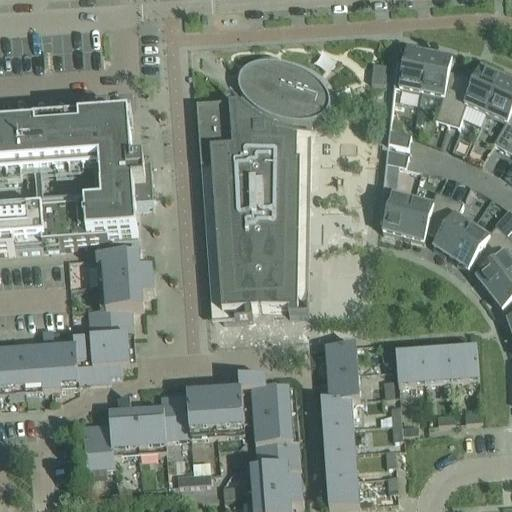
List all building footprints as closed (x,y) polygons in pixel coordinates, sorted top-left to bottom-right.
[(422,99),(430,60),(408,55),(405,69),(398,67),(398,66),(397,66),(394,94),(422,99)] [(453,64),(430,60),(422,99),(443,103),(436,126),(448,130),(461,88),(457,86),(459,80),(450,78),(453,64)] [(231,108),(208,109),(197,110),(201,172),(212,171),(223,327),(253,325),(253,324),(245,324),(245,315),(253,315),(262,315),(289,315),(289,321),(299,321),(299,317),(308,317),(308,321),(309,321),(310,284),(308,284),(308,287),(299,287),(301,208),(311,208),(312,144),(314,144),(314,142),(312,142),(312,126),(316,125),(319,124),(321,123),(323,122),(325,121),(327,119),(328,117),(329,116),(330,113),(331,111),(331,108),(331,107),(331,105),(330,103),(330,101),(328,97),(328,96),(325,92),(323,90),(320,87),(314,81),(308,77),(305,76),(301,74),(295,71),(292,70),(289,69),(283,68),(279,68),(271,67),(263,67),(256,68),(253,69),(250,71),(247,73),(244,74),(243,76),(241,78),(240,80),(240,82),(239,83),(239,85),(239,87),(239,88),(239,90),(239,92),(240,95),(242,99),(245,103),(239,108),(237,106),(236,107),(237,109),(231,109),(231,108)] [(374,69),(372,89),(385,90),(387,71),(374,69)] [(465,89),(461,88),(448,130),(460,133),(467,111),(486,119),(503,83),(481,73),(476,86),(467,83),(465,89)] [(511,86),(503,83),(486,119),(506,128),(494,149),(505,155),(511,142),(511,86)] [(100,127),(0,134),(0,259),(140,249),(137,214),(155,213),(152,175),(146,176),(146,174),(134,174),(131,128),(100,131),(100,127)] [(389,149),(409,153),(411,141),(390,136),(389,149)] [(409,161),(388,157),(387,169),(406,174),(409,161)] [(404,243),(414,205),(383,197),(380,226),(381,226),(382,224),(386,226),(383,238),(404,243)] [(414,205),(404,243),(424,249),(428,237),(434,238),(450,204),(437,198),(431,210),(414,205)] [(450,204),(434,238),(440,242),(434,253),(451,264),(473,232),(458,222),(464,210),(450,204)] [(482,270),(508,241),(497,231),(488,241),(473,232),(451,264),(469,276),(476,266),(482,270)] [(490,300),(511,281),(511,264),(509,261),(511,258),(511,245),(508,241),(482,270),(486,275),(477,283),(490,300)] [(142,275),(141,263),(147,263),(147,261),(97,264),(101,317),(101,319),(132,317),(145,316),(144,302),(156,301),(154,274),(142,275)] [(511,308),(511,281),(490,300),(503,316),(511,308)] [(89,317),(91,344),(76,345),(78,373),(79,389),(111,387),(111,382),(123,381),(123,370),(136,369),(132,317),(101,319),(101,317),(89,317)] [(54,352),(53,336),(43,337),(45,353),(0,356),(0,399),(80,394),(79,389),(78,373),(76,345),(74,345),(75,351),(54,352)] [(384,367),(392,367),(391,349),(382,350),(384,367)] [(328,380),(359,378),(357,352),(326,354),(328,380)] [(453,388),(460,388),(480,386),(478,355),(451,357),(453,388)] [(426,390),(453,388),(451,357),(424,359),(426,390)] [(399,392),(426,390),(424,359),(397,361),(399,392)] [(360,405),(359,378),(328,380),(329,406),(352,405),(352,406),(360,405)] [(258,474),(246,475),(248,511),(304,511),(302,486),(290,487),(289,475),(301,474),(300,455),(299,447),(297,421),(295,393),(281,394),(267,395),(267,386),(266,383),(251,384),(252,398),(254,430),(256,449),(258,474)] [(110,430),(84,432),(87,475),(107,474),(115,473),(114,462),(167,458),(166,445),(246,440),(245,431),(254,430),(252,398),(251,384),(240,385),(240,397),(193,401),(184,401),(161,403),(162,415),(143,416),(132,417),(119,418),(109,418),(110,430)] [(386,404),(395,403),(394,387),(385,388),(386,404)] [(324,434),(354,432),(352,406),(352,405),(329,406),(322,407),(324,434)] [(393,430),(402,429),(401,411),(392,412),(393,430)] [(466,429),(483,428),(483,419),(466,420),(466,429)] [(439,431),(456,430),(455,421),(438,422),(439,431)] [(403,442),(402,431),(402,429),(393,430),(394,446),(403,446),(403,442)] [(403,442),(419,441),(419,431),(402,431),(403,442)] [(325,461),(356,459),(354,432),(324,434),(325,461)] [(388,473),(397,473),(396,456),(387,456),(388,473)] [(327,488),(358,485),(356,459),(325,461),(327,488)] [(178,492),(211,489),(210,479),(177,481),(178,492)] [(390,499),(399,499),(397,482),(389,483),(390,499)] [(329,511),(360,511),(358,485),(327,488),(329,511)]
